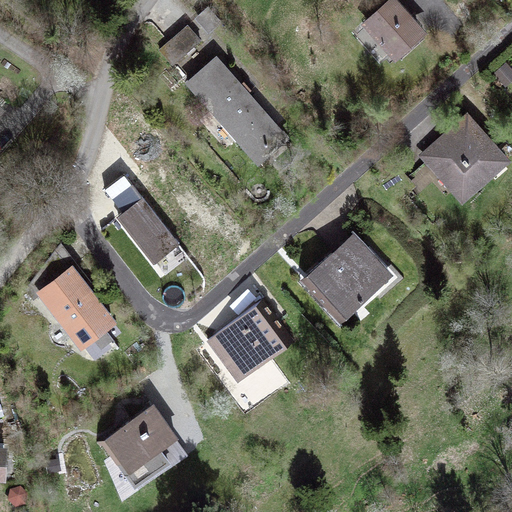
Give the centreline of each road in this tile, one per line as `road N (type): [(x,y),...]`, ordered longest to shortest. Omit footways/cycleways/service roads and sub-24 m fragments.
road 1 (residential): [(81,211),(160,319),(194,319),(511,36)]
road 2 (residential): [(160,0),(119,63),(81,211)]
